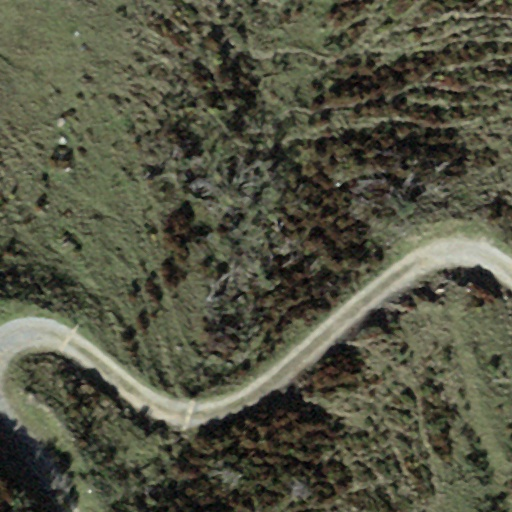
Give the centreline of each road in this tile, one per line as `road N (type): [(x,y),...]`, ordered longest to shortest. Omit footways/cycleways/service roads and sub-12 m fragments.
road 1 (track): [(511,272),(471,252),(429,252),(265,381),(204,416),(154,402),(38,328),(0,337)]
road 2 (track): [(0,417),(73,511)]
